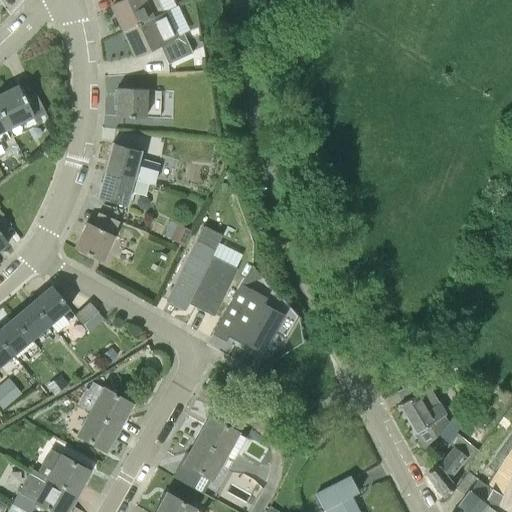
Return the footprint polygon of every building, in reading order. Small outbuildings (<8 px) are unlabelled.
[(124,30),(163,12),(157,0),(122,0),(112,5),(124,30)] [(124,30),(136,56),(159,45),(175,37),(163,12),(124,30)] [(168,64),(192,53),(183,33),(175,37),(159,45),(168,64)] [(23,94),(22,95),(18,86),(0,94),(0,109),(8,127),(32,116),(35,123),(47,118),(35,94),(25,99),(23,94)] [(148,89),(137,88),(117,87),(116,116),(136,117),(146,118),(148,89)] [(0,130),(8,127),(0,109),(0,130)] [(141,150),(131,148),(112,143),(105,170),(137,179),(138,179),(155,184),(158,170),(137,165),(141,150)] [(138,179),(137,179),(105,170),(97,198),(116,203),(126,206),(130,192),(134,193),(138,179)] [(0,231),(10,224),(1,213),(0,211),(0,248),(8,243),(0,232),(0,231)] [(113,234),(93,225),(88,222),(75,248),(100,260),(113,234)] [(190,230),(176,224),(170,239),(184,246),(190,230)] [(212,256),(213,254),(216,249),(198,240),(168,300),(184,308),(187,301),(213,313),(235,268),(212,256)] [(298,316),(289,306),(284,316),(262,304),(266,297),(241,284),(213,333),(225,340),(228,335),(262,354),(274,332),(285,338),(298,316)] [(50,323),(69,307),(63,300),(64,300),(52,286),(32,302),(50,323)] [(31,339),(50,323),(32,302),(13,318),(31,339)] [(83,325),(89,332),(104,318),(98,311),(83,325)] [(0,341),(12,356),(31,339),(13,318),(0,329),(0,341)] [(0,365),(12,356),(0,341),(0,365)] [(117,356),(111,348),(100,356),(107,364),(117,356)] [(445,414),(432,391),(440,385),(433,373),(417,382),(394,396),(424,447),(437,434),(446,425),(448,423),(442,416),(445,414)] [(67,384),(59,375),(46,385),(54,394),(67,384)] [(131,403),(104,388),(92,382),(88,389),(85,388),(77,404),(118,426),(131,403)] [(105,450),(118,426),(91,412),(78,435),(105,450)] [(197,440),(224,455),(237,432),(210,417),(197,440)] [(432,481),(443,495),(455,486),(449,479),(465,460),(468,462),(478,450),(446,425),(437,434),(453,447),(437,466),(428,472),(434,480),(432,481)] [(202,496),(224,455),(197,440),(173,481),(202,496)] [(89,471),(62,456),(50,449),(38,471),(76,493),(89,471)] [(65,511),(76,493),(38,471),(37,472),(32,469),(18,492),(52,511),(65,511)] [(511,511),(511,476),(502,470),(492,485),(495,488),(494,490),(502,495),(494,510),(487,504),(479,511),(511,511)] [(502,495),(494,490),(469,472),(456,489),(465,496),(458,507),(461,510),(458,511),(479,511),(487,504),(494,510),(502,495)] [(327,511),(357,511),(350,497),(359,492),(350,476),(315,494),(324,510),(326,509),(327,511)] [(200,511),(194,508),(167,493),(156,511),(200,511)]
